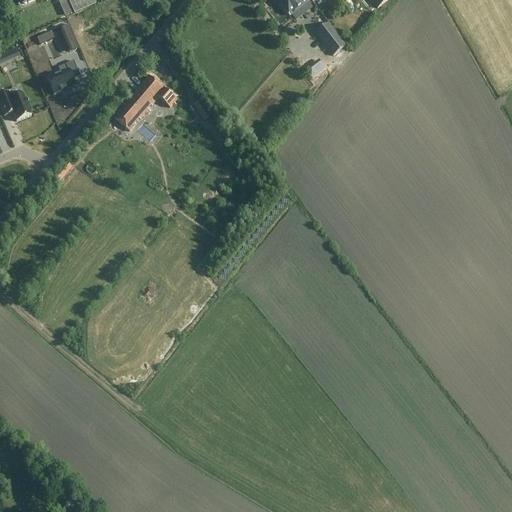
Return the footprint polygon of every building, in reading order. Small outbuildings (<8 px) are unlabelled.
[(65,0),(60,0),(57,1),(64,17),(72,14),(65,0)] [(284,0),(280,4),(290,17),(311,1),(310,0),(284,0)] [(347,46),(329,23),(315,33),(333,57),(347,46)] [(69,25),(56,30),(62,43),(74,38),(69,25)] [(51,32),(36,39),(39,46),(54,39),(51,32)] [(61,74),(47,80),(53,96),(76,86),(72,78),(79,75),(74,62),(59,69),(61,74)] [(119,111),(113,118),(130,133),(159,99),(170,108),(176,101),(148,77),(124,106),(126,108),(122,113),(119,111)] [(31,116),(21,94),(9,99),(6,92),(0,94),(0,107),(3,115),(12,111),(16,122),(31,116)] [(142,158),(132,149),(131,149),(122,160),(133,169),(142,158)]
